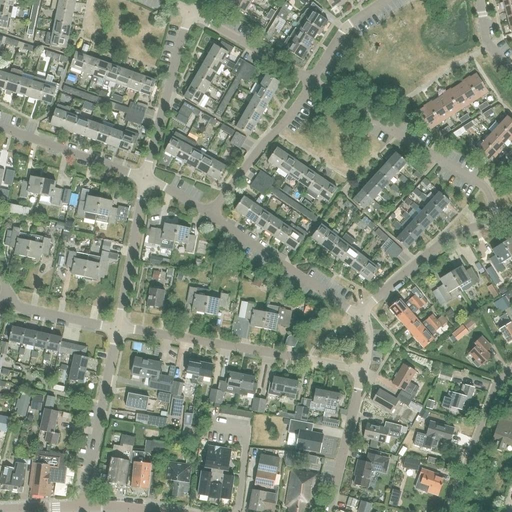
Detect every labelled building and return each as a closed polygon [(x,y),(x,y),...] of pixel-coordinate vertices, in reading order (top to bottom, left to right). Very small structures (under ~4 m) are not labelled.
[(68,0),(59,0),(57,10),(73,13),(76,2),(68,0)] [(251,4),(244,0),(234,0),(231,5),(245,14),(251,4)] [(343,5),(339,0),(325,0),(332,9),(338,5),(339,7),(343,5)] [(511,0),(508,0),(503,1),(506,12),(511,10),(511,0)] [(0,3),(0,15),(11,18),(13,6),(0,3)] [(300,17),(306,21),(322,31),(328,21),(319,16),(322,11),(313,3),(309,9),(306,10),(304,14),(302,15),(300,17)] [(288,9),(283,6),(280,11),(288,16),(291,11),(287,9),(288,9)] [(57,10),(55,22),(71,25),(73,13),(57,10)] [(11,18),(0,15),(0,27),(8,30),(11,18)] [(277,16),(271,26),(275,29),(282,19),(277,16)] [(299,24),(296,29),(313,39),(317,34),(319,35),(322,31),(306,21),(302,26),(299,24)] [(55,22),(52,34),(68,37),(71,25),(55,22)] [(268,31),(267,34),(271,36),(273,34),(275,29),(271,26),(268,31)] [(295,28),(289,38),(310,51),(312,47),(309,45),(313,39),(296,29),(295,28)] [(47,33),(45,44),(50,45),(66,49),(68,37),(52,34),(47,33)] [(310,51),(289,38),(288,37),(279,51),(289,56),(291,53),(304,61),(310,51)] [(214,45),(208,56),(222,64),(226,66),(229,61),(225,59),(228,53),(214,45)] [(76,53),(71,68),(82,72),(87,57),(76,53)] [(208,56),(202,66),(216,74),(222,64),(208,56)] [(82,72),(94,76),(99,61),(87,57),(82,72)] [(239,59),(234,69),(239,72),(245,62),(239,59)] [(99,78),(105,80),(110,65),(99,61),(94,76),(91,82),(97,84),(99,78)] [(245,62),(239,72),(245,75),(250,65),(245,62)] [(110,81),(116,84),(122,69),(110,65),(105,80),(103,85),(108,87),(110,81)] [(250,65),(245,75),(250,78),(256,68),(250,65)] [(202,66),(196,77),(210,85),(216,74),(202,66)] [(116,84),(115,89),(120,91),(122,86),(128,88),(133,73),(122,69),(116,84)] [(231,74),(236,77),(239,72),(234,69),(231,74)] [(0,88),(5,90),(10,75),(0,71),(0,88)] [(237,77),(235,79),(240,82),(241,80),(242,80),(245,75),(239,72),(236,77),(237,77)] [(128,88),(139,92),(145,77),(133,73),(128,88)] [(470,76),(466,79),(479,99),(488,92),(477,74),(471,78),(470,76)] [(5,90),(17,93),(21,78),(10,75),(5,90)] [(44,85),(40,100),(51,104),(54,96),(55,96),(56,97),(58,89),(59,85),(52,83),(54,77),(47,75),(46,80),(44,85)] [(245,75),(242,80),(247,83),(250,78),(245,75)] [(266,75),(260,86),(274,94),(280,84),(266,75)] [(33,81),(28,97),(40,100),(44,85),(46,80),(34,77),(33,81)] [(145,77),(139,92),(151,96),(156,81),(145,77)] [(196,77),(190,87),(204,95),(210,85),(196,77)] [(17,93),(28,97),(33,81),(21,78),(17,93)] [(463,83),(457,86),(469,105),(479,99),(466,79),(462,82),(463,83)] [(260,86),(254,96),(268,104),(274,94),(260,86)] [(451,89),(447,91),(459,111),(469,105),(457,86),(452,90),(451,89)] [(185,92),(183,96),(183,97),(184,97),(184,98),(198,106),(204,95),(190,87),(189,87),(188,87),(186,88),(185,90),(185,92)] [(443,95),(438,99),(449,117),(459,111),(447,91),(442,94),(443,95)] [(254,96),(248,107),(262,115),(268,104),(254,96)] [(432,101),(427,104),(440,123),(449,117),(438,99),(432,102),(432,101)] [(185,103),(181,108),(192,114),(192,113),(195,108),(185,103)] [(440,123),(427,104),(423,106),(424,107),(418,111),(430,129),(440,123)] [(53,116),(51,124),(62,128),(67,113),(69,108),(67,107),(65,108),(58,105),(56,109),(53,116)] [(137,105),(135,111),(145,115),(147,109),(137,105)] [(248,107),(242,117),(256,125),(262,115),(248,107)] [(127,114),(127,115),(132,117),(135,111),(129,109),(127,108),(125,114),(127,114)] [(192,114),(181,108),(178,114),(189,119),(192,114)] [(201,112),(195,108),(192,113),(198,117),(201,112)] [(73,132),(79,117),(81,111),(76,110),(74,116),(67,113),(62,128),(73,132)] [(135,111),(132,117),(143,120),(145,115),(135,111)] [(203,119),(209,123),(211,118),(205,115),(203,119)] [(511,120),(507,116),(499,125),(511,136),(511,120)] [(73,132),(85,136),(90,122),(79,117),(73,132)] [(132,117),(130,123),(141,126),(143,120),(132,117)] [(256,125),(242,117),(236,128),(250,136),(256,125)] [(211,118),(209,123),(215,126),(217,121),(211,118)] [(85,136),(96,141),(102,126),(90,122),(85,136)] [(220,129),(226,133),(229,128),(223,124),(220,129)] [(511,136),(499,125),(492,133),(503,144),(508,140),(510,142),(511,139),(511,136)] [(96,141),(108,145),(113,130),(102,126),(96,141)] [(229,128),(226,133),(232,136),(235,131),(229,128)] [(108,145),(119,149),(124,134),(113,130),(108,145)] [(124,134),(119,149),(130,153),(134,144),(136,145),(139,135),(126,130),(124,134)] [(165,152),(175,158),(186,138),(176,132),(165,152)] [(233,138),(243,144),(247,138),(236,132),(233,138)] [(492,133),(484,142),(498,155),(501,151),(499,149),(503,144),(492,133)] [(186,164),(194,149),(197,144),(186,138),(175,158),(186,164)] [(240,149),(243,144),(233,138),(230,143),(240,149)] [(479,139),(472,147),(476,150),(488,161),(492,156),(495,158),(498,155),(484,142),(483,142),(479,139)] [(268,162),(278,169),(287,155),(277,148),(268,162)] [(186,164),(197,169),(204,155),(207,151),(202,149),(199,152),(194,149),(186,164)] [(207,175),(215,161),(218,155),(213,152),(209,158),(204,155),(197,169),(207,175)] [(396,153),(387,162),(398,172),(407,163),(396,153)] [(278,169),(288,175),(297,162),(287,155),(278,169)] [(215,161),(207,175),(218,181),(226,167),(215,161)] [(288,175),(285,179),(290,182),(292,178),(298,182),(307,168),(297,162),(288,175)] [(387,162),(379,172),(390,182),(398,172),(387,162)] [(298,182),(308,189),(317,175),(307,168),(298,182)] [(7,171),(4,185),(12,186),(14,172),(7,171)] [(257,176),(266,182),(269,177),(260,171),(260,172),(257,176)] [(421,175),(416,171),(413,175),(418,179),(421,175)] [(379,172),(370,181),(381,191),(390,182),(379,172)] [(316,198),(318,195),(327,182),(317,175),(308,189),(306,191),(305,194),(315,200),(316,198)] [(402,175),(398,179),(404,183),(406,181),(407,180),(402,175)] [(253,181),(262,188),(266,182),(257,176),(253,181)] [(28,193),(40,195),(44,179),(31,177),(30,183),(23,181),(20,197),(27,199),(28,193)] [(266,182),(271,186),(274,181),(269,177),(266,182)] [(424,178),(421,182),(427,187),(430,183),(424,178)] [(44,179),(40,195),(53,198),(51,204),(58,205),(61,189),(55,188),(56,182),(44,179)] [(250,187),(259,193),(262,188),(253,181),(250,187)] [(370,181),(362,190),(373,200),(381,191),(370,181)] [(268,191),(269,192),(272,187),(271,186),(266,182),(262,188),(267,191),(268,191)] [(327,182),(318,195),(328,202),(337,189),(327,182)] [(399,189),(393,184),(390,188),(395,193),(399,189)] [(286,186),(282,191),(289,195),(292,190),(286,186)] [(269,192),(274,195),(278,191),(272,187),(269,192)] [(264,196),(267,191),(262,188),(259,193),(264,196)] [(1,189),(0,193),(0,202),(7,204),(9,191),(1,189)] [(65,189),(62,204),(69,205),(72,191),(65,189)] [(362,190),(353,200),(364,210),(370,204),(373,207),(376,203),(373,200),(362,190)] [(274,195),(279,199),(282,194),(278,191),(274,195)] [(439,192),(430,202),(441,212),(450,202),(442,195),(439,192)] [(279,199),(284,202),(287,197),(282,194),(279,199)] [(422,194),(421,194),(418,197),(424,202),(427,198),(422,194)] [(84,219),(96,221),(100,199),(88,197),(87,203),(80,201),(77,217),(84,219)] [(235,210),(245,217),(254,204),(244,197),(235,210)] [(284,202),(289,205),(293,201),(287,197),(284,202)] [(407,198),(404,201),(405,202),(404,203),(407,206),(408,205),(410,206),(409,206),(412,209),(408,214),(407,215),(409,217),(410,218),(413,220),(424,230),(433,221),(422,211),(413,203),(409,199),(407,198)] [(100,199),(96,221),(108,224),(115,225),(118,209),(111,208),(113,202),(100,199)] [(344,204),(349,209),(353,205),(348,200),(344,204)] [(289,205),(294,209),(298,204),(293,201),(289,205)] [(430,202),(422,211),(433,221),(441,212),(430,202)] [(376,203),(373,207),(378,211),(381,208),(376,203)] [(9,204),(7,213),(27,217),(29,208),(9,204)] [(245,217),(255,224),(264,211),(254,204),(245,217)] [(294,209),(299,212),(303,208),(298,204),(294,209)] [(353,205),(349,209),(354,214),(358,209),(353,205)] [(299,212),(304,216),(308,211),(303,208),(299,212)] [(255,224),(265,231),(274,218),(264,211),(255,224)] [(304,216),(309,219),(313,214),(308,211),(304,216)] [(313,214),(309,219),(315,222),(318,218),(313,214)] [(361,220),(367,225),(370,221),(365,216),(361,220)] [(265,231),(275,238),(284,224),(274,218),(265,231)] [(413,220),(405,230),(416,240),(424,230),(413,220)] [(74,223),(66,221),(65,226),(64,230),(72,232),(74,223)] [(370,221),(367,225),(372,230),(375,226),(370,221)] [(402,226),(396,222),(393,225),(398,230),(402,226)] [(157,229),(154,245),(161,246),(160,248),(173,250),(174,243),(178,226),(165,224),(164,230),(157,229)] [(275,238),(285,244),(296,228),(291,224),(289,228),(284,224),(275,238)] [(312,238),(321,245),(331,232),(322,225),(312,238)] [(178,226),(174,243),(186,245),(185,251),(192,252),(195,237),(194,236),(190,236),(189,235),(190,229),(178,226)] [(296,228),(285,244),(295,251),(304,238),(307,233),(303,231),(297,227),(296,228)] [(10,246),(10,247),(16,249),(15,255),(27,257),(31,242),(32,236),(20,233),(20,229),(14,228),(10,246)] [(375,233),(380,237),(384,233),(379,228),(375,233)] [(416,240),(405,230),(396,239),(407,249),(416,240)] [(321,245),(331,252),(341,240),(331,232),(321,245)] [(64,233),(62,241),(68,243),(70,237),(72,237),(73,234),(64,233)] [(384,233),(380,237),(385,242),(389,238),(384,233)] [(31,242),(27,257),(40,260),(41,254),(48,255),(51,240),(44,238),(32,236),(31,242)] [(511,236),(503,242),(511,257),(511,256),(511,236)] [(331,252),(340,260),(350,247),(341,240),(331,252)] [(104,241),(102,250),(110,251),(112,243),(104,241)] [(511,257),(503,242),(492,249),(496,255),(490,259),(499,272),(505,268),(501,263),(511,257)] [(394,243),(390,247),(399,255),(401,253),(403,251),(394,243)] [(340,260),(350,267),(360,254),(350,247),(340,260)] [(399,255),(390,247),(386,252),(394,260),(396,258),(399,255)] [(88,256),(84,278),(96,280),(98,274),(104,275),(109,253),(102,251),(101,258),(88,256)] [(70,252),(66,267),(73,268),(71,275),(84,278),(87,261),(76,259),(77,253),(70,252)] [(350,267),(360,275),(369,262),(360,254),(350,267)] [(369,262),(360,275),(369,282),(381,267),(378,264),(376,267),(369,262)] [(462,265),(451,272),(460,286),(463,292),(473,285),(479,281),(471,267),(465,271),(462,265)] [(480,266),(477,268),(482,276),(485,274),(480,266)] [(500,282),(491,267),(486,270),(495,285),(500,282)] [(179,272),(176,279),(183,281),(185,274),(179,272)] [(460,286),(451,272),(440,279),(444,284),(438,288),(447,302),(452,298),(449,293),(460,286)] [(252,285),(259,288),(263,281),(261,280),(262,277),(257,274),(252,285)] [(192,311),(205,313),(208,298),(209,291),(197,289),(190,288),(187,303),(193,305),(192,311)] [(147,305),(162,308),(165,291),(150,289),(147,305)] [(419,292),(415,296),(419,301),(423,297),(419,292)] [(208,298),(205,313),(218,316),(219,310),(225,311),(228,295),(221,294),(220,300),(208,298)] [(400,300),(390,308),(398,318),(419,301),(415,296),(409,301),(404,305),(400,300)] [(504,297),(498,300),(493,303),(500,314),(511,307),(504,297)] [(398,318),(407,328),(417,319),(413,314),(423,306),(419,301),(398,318)] [(242,302),(239,317),(245,318),(252,319),(251,326),(263,328),(266,313),(254,311),(255,304),(248,303),(242,302)] [(266,313),(263,328),(275,331),(277,324),(291,327),(292,319),(291,319),(292,311),(267,306),(266,313)] [(455,315),(451,309),(445,313),(449,319),(455,315)] [(500,329),(508,343),(511,340),(511,325),(511,323),(510,323),(505,314),(500,318),(505,326),(500,329)] [(407,328),(415,338),(436,320),(432,315),(421,324),(417,319),(407,328)] [(442,315),(438,319),(442,324),(447,320),(442,315)] [(469,319),(463,324),(467,329),(473,324),(469,319)] [(436,320),(415,338),(424,348),(434,339),(430,334),(440,325),(436,320)] [(451,334),(458,341),(468,332),(462,325),(451,334)] [(12,327),(9,341),(21,344),(24,329),(12,327)] [(24,329),(21,344),(34,346),(37,332),(24,329)] [(37,332),(34,346),(46,349),(49,335),(37,332)] [(49,335),(46,349),(59,352),(59,351),(63,352),(65,343),(61,342),(62,338),(49,335)] [(478,345),(469,353),(475,360),(472,363),(477,368),(480,365),(481,366),(491,356),(486,351),(491,347),(482,337),(476,342),(478,345)] [(87,348),(74,345),(65,343),(63,352),(75,355),(85,357),(87,348)] [(75,355),(72,367),(86,370),(89,358),(85,357),(75,355)] [(135,359),(132,374),(145,377),(151,378),(149,386),(149,387),(171,392),(174,378),(158,375),(160,364),(135,359)] [(197,383),(201,362),(189,360),(186,373),(192,374),(190,384),(196,385),(197,383)] [(198,375),(197,383),(202,384),(203,381),(204,377),(210,378),(211,378),(213,365),(201,362),(198,375)] [(411,401),(412,401),(420,388),(410,382),(416,372),(403,364),(392,383),(402,390),(400,394),(411,401)] [(86,370),(72,367),(69,380),(84,383),(86,370)] [(438,378),(450,382),(452,375),(440,371),(438,378)] [(220,381),(218,391),(224,392),(239,395),(241,388),(240,387),(243,375),(231,372),(229,380),(227,379),(226,383),(220,381)] [(241,388),(239,395),(246,396),(247,394),(255,395),(257,384),(254,383),(255,377),(243,375),(240,387),(241,388)] [(268,394),(283,397),(286,379),(274,377),(273,383),(270,383),(268,394)] [(286,379),(283,397),(295,400),(297,388),(298,382),(299,382),(286,379)] [(170,399),(168,418),(180,420),(184,397),(181,396),(183,384),(176,382),(176,383),(173,383),(170,399)] [(445,397),(442,407),(449,409),(450,407),(467,411),(474,388),(462,384),(460,395),(449,392),(448,398),(445,397)] [(209,402),(215,403),(218,391),(212,389),(209,402)] [(311,401),(309,409),(324,412),(325,404),(328,392),(316,389),(313,402),(311,401)] [(391,413),(398,401),(397,399),(379,389),(372,401),(391,413)] [(215,403),(214,407),(219,408),(220,404),(221,404),(224,392),(218,391),(215,403)] [(324,412),(328,413),(336,415),(340,394),(328,392),(325,404),(324,412)] [(19,393),(15,408),(17,408),(16,414),(25,417),(30,396),(19,393)] [(128,393),(125,407),(146,411),(149,397),(128,393)] [(159,393),(158,401),(161,401),(161,402),(168,404),(170,395),(159,393)] [(398,401),(408,407),(420,413),(423,408),(412,401),(411,401),(400,394),(397,399),(398,401)] [(30,409),(40,411),(43,397),(33,395),(30,409)] [(46,408),(53,409),(55,398),(48,396),(46,408)] [(250,409),(250,411),(252,411),(258,412),(258,411),(260,399),(254,398),(252,409),(250,409)] [(260,399),(258,411),(264,412),(266,401),(260,399)] [(429,401),(426,409),(432,411),(434,402),(429,401)] [(0,406),(0,413),(10,416),(12,409),(0,406)] [(303,407),(300,419),(307,420),(309,408),(303,407)] [(423,408),(420,413),(418,416),(425,420),(430,412),(423,408)] [(221,409),(221,414),(251,419),(252,413),(221,409)] [(45,410),(40,431),(47,432),(44,441),(57,444),(59,435),(53,434),(58,412),(45,410)] [(184,425),(182,435),(189,436),(191,427),(191,426),(191,424),(192,419),(193,413),(185,413),(184,425)] [(9,418),(0,415),(0,430),(6,432),(9,418)] [(511,417),(507,415),(505,421),(500,419),(493,439),(497,441),(494,448),(503,451),(506,444),(511,445),(511,417)] [(167,419),(149,416),(147,425),(166,428),(167,419)] [(323,418),(321,424),(337,427),(339,422),(323,418)] [(299,435),(297,446),(296,448),(320,453),(323,435),(312,433),(313,424),(290,420),(288,433),(289,434),(299,435)] [(367,423),(363,437),(371,439),(369,447),(376,449),(378,441),(385,442),(388,428),(401,432),(402,426),(386,422),(384,427),(367,423)] [(417,433),(414,445),(430,450),(431,446),(438,448),(440,441),(441,440),(446,442),(447,439),(451,441),(454,429),(431,422),(426,436),(417,433)] [(108,474),(107,482),(116,484),(118,487),(121,487),(124,485),(128,464),(129,464),(134,437),(122,435),(120,446),(116,446),(116,445),(115,445),(112,463),(111,466),(110,466),(110,467),(108,474)] [(151,451),(163,453),(164,442),(152,441),(151,451)] [(208,498),(220,500),(220,499),(231,500),(234,477),(222,475),(223,471),(228,472),(232,450),(208,446),(205,468),(212,469),(211,473),(201,472),(198,495),(208,497),(208,498)] [(34,461),(30,488),(33,488),(33,494),(46,495),(49,495),(50,485),(47,485),(48,474),(55,475),(56,476),(59,477),(62,475),(62,472),(61,471),(61,468),(64,469),(66,455),(58,453),(36,451),(34,461)] [(151,464),(144,463),(145,452),(132,451),(131,463),(136,464),(135,472),(133,472),(132,487),(149,488),(151,464)] [(287,451),(284,465),(294,467),(295,460),(297,453),(295,452),(287,451)] [(253,491),(249,509),(261,511),(272,511),(278,488),(273,487),(279,458),(262,454),(255,485),(256,485),(255,491),(253,491)] [(357,476),(354,485),(368,488),(372,470),(385,474),(389,459),(381,457),(380,457),(373,455),(368,454),(366,461),(359,460),(355,475),(357,476)] [(187,494),(191,465),(192,458),(187,457),(186,464),(168,462),(166,480),(174,481),(172,495),(183,497),(184,493),(187,494)] [(403,467),(418,471),(420,462),(405,458),(403,467)] [(0,482),(0,488),(11,490),(13,477),(16,463),(15,468),(3,466),(2,475),(1,479),(0,482)] [(26,464),(16,463),(13,477),(11,490),(22,492),(24,482),(25,478),(26,464)] [(102,465),(101,472),(106,473),(108,474),(110,467),(102,465)] [(423,469),(421,477),(419,482),(430,486),(427,493),(437,496),(443,479),(437,477),(438,474),(423,469)] [(312,503),(317,475),(291,470),(286,506),(290,506),(288,511),(303,511),(305,502),(312,503)] [(392,489),(388,504),(396,507),(400,492),(392,489)] [(349,497),(347,505),(353,507),(356,500),(349,497)] [(357,511),(369,511),(372,505),(361,501),(357,511)]
